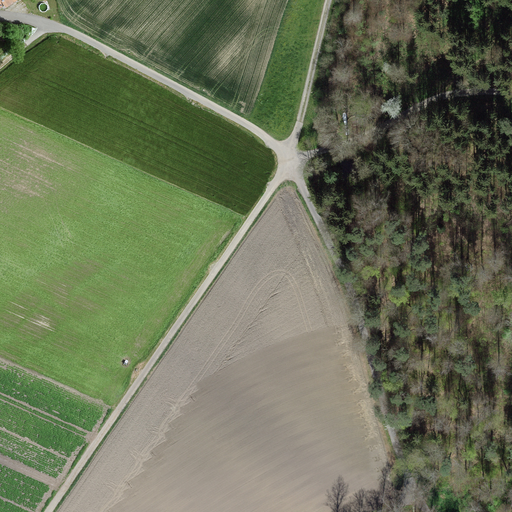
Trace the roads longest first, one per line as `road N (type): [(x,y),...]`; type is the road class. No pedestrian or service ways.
road 1 (track): [(291,159),(49,511)]
road 2 (track): [(291,159),(350,293),(410,495)]
road 3 (track): [(0,18),(69,31),(238,121),(291,159)]
road 4 (track): [(291,159),(361,137),(446,94),(511,91)]
road 5 (track): [(328,0),(291,159)]
